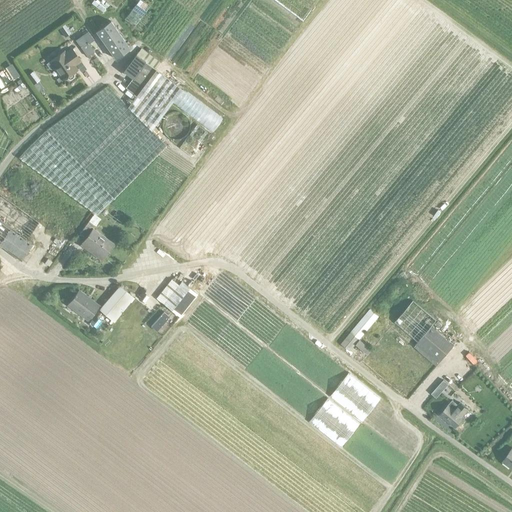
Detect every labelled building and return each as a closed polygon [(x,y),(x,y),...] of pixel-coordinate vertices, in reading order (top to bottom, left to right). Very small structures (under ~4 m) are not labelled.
[(143,15),(150,5),(143,0),(137,0),(132,7),(143,15)] [(174,0),(197,14),(206,0),(174,0)] [(135,25),(142,15),(132,7),(124,17),(135,25)] [(115,58),(130,48),(111,21),(96,31),(115,58)] [(65,36),(71,32),(65,23),(59,27),(65,36)] [(94,40),(88,32),(76,40),(87,57),(93,53),(93,52),(94,51),(89,43),(94,40)] [(125,88),(136,96),(155,70),(160,63),(141,48),(136,55),(136,54),(123,71),(133,78),(125,88)] [(63,52),(50,61),(46,64),(49,69),(51,69),(54,67),(63,79),(66,77),(68,78),(70,79),(72,78),(73,76),(74,74),(73,72),(76,70),(72,65),(79,59),(72,49),(65,54),(63,52)] [(33,84),(39,79),(33,70),(27,74),(33,84)] [(181,90),(170,81),(155,70),(136,96),(127,106),(151,130),(181,90)] [(38,91),(44,87),(39,80),(33,84),(38,91)] [(151,130),(127,106),(107,86),(46,130),(18,157),(96,215),(166,146),(151,130)] [(0,246),(20,261),(32,244),(26,239),(38,222),(0,194),(0,246)] [(93,228),(95,226),(101,218),(94,213),(79,234),(85,238),(83,242),(103,257),(113,243),(93,228)] [(156,298),(179,316),(197,294),(181,281),(178,284),(171,279),(156,298)] [(120,285),(99,309),(114,322),(134,297),(120,285)] [(67,305),(87,321),(99,305),(78,290),(67,305)] [(454,345),(432,325),(436,320),(413,300),(395,322),(418,341),(413,346),(390,327),(372,349),(369,347),(388,324),(379,317),(360,340),(359,339),(378,316),(370,309),(350,332),(341,344),(350,351),(355,344),(367,354),(362,361),(408,399),(454,345)] [(156,330),(169,316),(164,311),(150,325),(156,330)] [(348,371),(330,395),(362,420),(381,396),(348,371)] [(431,392),(436,396),(448,382),(443,378),(431,392)] [(342,446),(360,421),(326,397),(309,421),(342,446)] [(455,427),(463,418),(462,417),(469,409),(460,402),(458,404),(452,400),(439,415),(455,427)] [(511,468),(511,448),(502,462),(511,468)]
